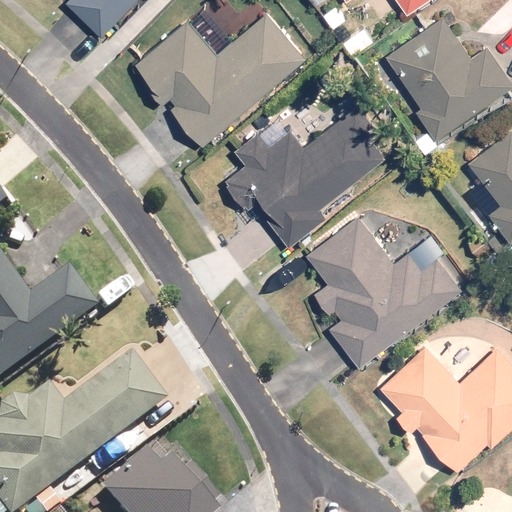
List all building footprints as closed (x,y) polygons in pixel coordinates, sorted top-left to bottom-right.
[(71,0),(104,31),(134,0),(71,0)] [(402,0),(410,11),(426,0),(402,0)] [(138,61),(205,140),(308,53),(269,7),(220,48),(193,15),(138,61)] [(420,107),(440,134),(511,83),(511,75),(489,42),(474,53),(445,11),(390,50),(427,102),(420,107)] [(320,203),(387,152),(352,107),(307,142),(294,125),(272,141),(261,127),(239,144),(250,158),(230,173),(252,201),(258,197),(291,240),(327,212),(320,203)] [(493,208),(511,232),(511,126),(473,157),(505,199),(493,208)] [(362,362),(462,286),(439,255),(427,265),(411,245),(395,257),(360,212),(311,249),(333,278),(319,288),(333,306),(338,303),(347,313),(333,324),(362,362)] [(0,374),(97,304),(67,264),(28,293),(0,255),(0,374)] [(494,442),(511,424),(511,354),(500,342),(462,377),(428,340),(384,380),(405,404),(400,409),(415,425),(420,420),(462,465),(491,439),(494,442)] [(0,504),(5,511),(10,511),(166,397),(131,350),(61,401),(48,383),(0,418),(0,504)] [(145,446),(100,485),(123,511),(212,511),(216,509),(210,502),(218,494),(189,461),(181,468),(168,454),(159,462),(145,446)]
